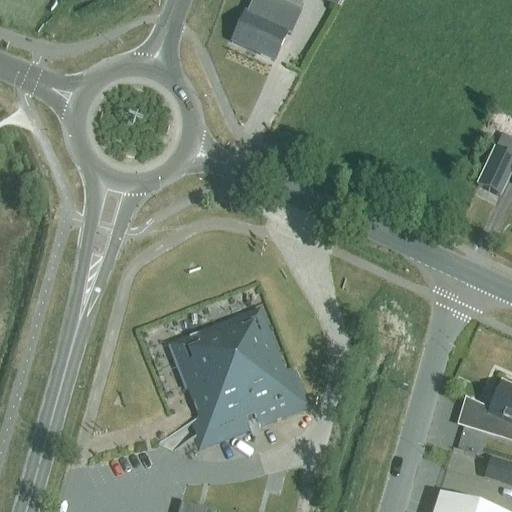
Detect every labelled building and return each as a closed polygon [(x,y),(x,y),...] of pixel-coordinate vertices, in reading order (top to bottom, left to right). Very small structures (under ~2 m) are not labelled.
[(274,63),(287,34),(262,23),(267,12),(273,15),(278,3),(272,0),(253,0),(251,5),(252,5),(247,16),(244,15),(231,44),(274,63)] [(477,188),(499,198),(511,170),(511,140),(501,136),(477,188)] [(260,311),(170,347),(199,423),(191,426),(197,440),(194,441),(198,453),(311,408),(295,368),(284,373),(260,311)] [(511,390),(502,386),(489,414),(461,402),(461,403),(466,405),(460,426),(495,437),(501,423),(511,428),(511,390)] [(511,492),(511,466),(490,459),(482,483),(511,492)] [(477,511),(439,500),(435,511),(477,511)]
